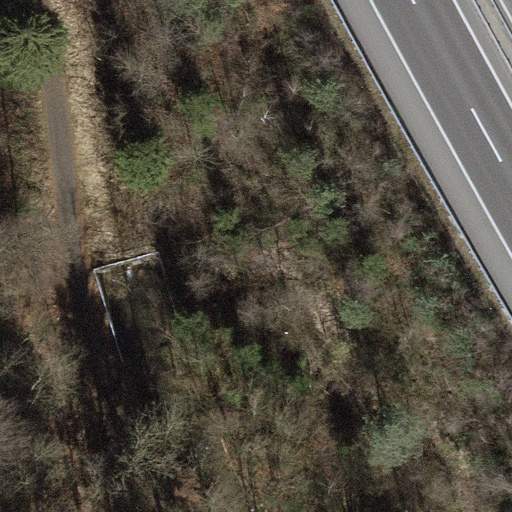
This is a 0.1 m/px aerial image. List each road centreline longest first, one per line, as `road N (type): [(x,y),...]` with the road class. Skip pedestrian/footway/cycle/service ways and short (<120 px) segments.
road 1 (track): [(178,511),(129,415),(21,0)]
road 2 (motorway): [(411,0),(511,180)]
